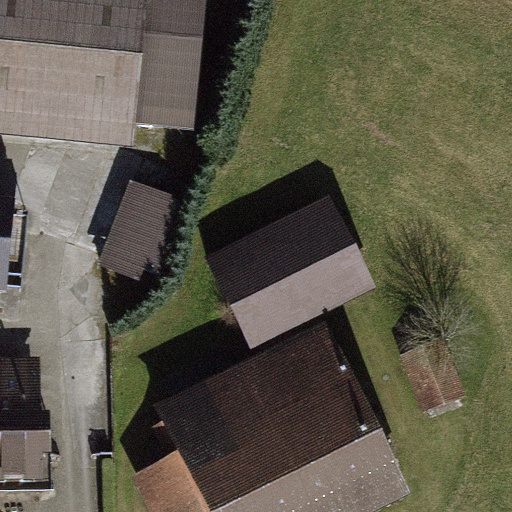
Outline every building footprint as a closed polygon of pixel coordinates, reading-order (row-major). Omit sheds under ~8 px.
[(71,0),(0,0),(0,123),(125,133),(135,4),(71,0)] [(198,146),(201,126),(147,118),(144,138),(198,146)] [(163,284),(201,203),(142,175),(104,256),(163,284)] [(353,207),(235,271),(287,368),(405,305),(353,207)] [(362,346),(184,430),(223,511),(431,511),(439,508),(362,346)] [(0,511),(8,511),(8,490),(66,488),(61,374),(0,376),(0,511)]
